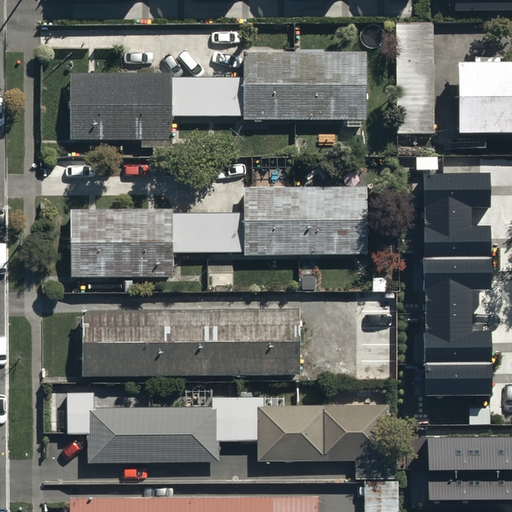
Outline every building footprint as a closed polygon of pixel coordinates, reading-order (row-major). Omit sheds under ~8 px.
[(511,0),(453,0),(454,10),(511,8),(511,0)] [(432,23),(394,23),(395,135),(433,134),(432,23)] [(364,51),(243,51),(243,77),(170,77),(170,71),(70,72),(70,139),(142,139),(142,146),(172,146),(172,116),(243,116),(243,122),(364,122),(364,51)] [(511,62),(455,63),(455,135),(511,134),(511,62)] [(489,173),(423,174),(426,395),(491,394),(490,333),(471,333),(471,289),(491,289),(490,226),(470,226),(470,206),(489,206),(489,173)] [(172,209),(70,209),(71,278),(172,277),(172,252),(245,252),(245,254),(366,254),(366,185),(242,186),(243,212),(172,213),(172,209)] [(234,272),(208,273),(208,291),(234,291),(234,272)] [(396,291),(347,291),(348,377),(397,377),(396,291)] [(298,309),(83,311),(83,378),(298,376),(298,309)] [(86,433),(87,463),(219,460),(218,441),(256,440),(257,463),(352,460),(352,478),(387,477),(385,404),(264,408),(264,396),(211,397),(211,408),(97,411),(97,394),(69,395),(70,434),(86,433)] [(511,438),(428,439),(429,499),(511,499),(511,438)] [(391,511),(392,484),(364,485),(364,511),(391,511)] [(317,511),(318,493),(68,495),(68,511),(317,511)]
